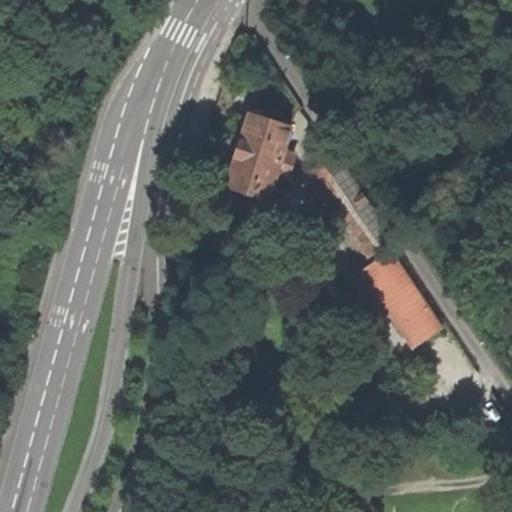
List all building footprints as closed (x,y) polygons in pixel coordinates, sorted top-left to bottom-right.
[(294,156),(283,152),(291,127),(251,114),(241,144),(228,140),(226,146),(224,151),(238,156),(228,186),(268,199),(276,173),(287,177),(294,156)] [(37,171),(58,126),(42,119),(21,163),(37,171)] [(369,255),(391,240),(332,153),(313,174),(369,255)] [(435,232),(422,241),(433,258),(446,249),(435,232)] [(414,348),(442,329),(390,252),(362,271),(414,348)] [(423,370),(454,349),(447,338),(415,359),(423,370)] [(476,382),(468,370),(404,411),(413,424),(476,382)] [(374,511),(369,503),(361,491),(331,509),(332,511),(374,511)] [(299,500),(286,508),(288,511),(298,511),(304,509),(299,500)]
